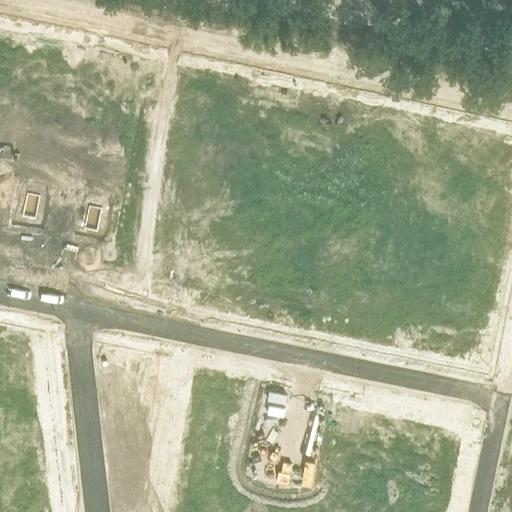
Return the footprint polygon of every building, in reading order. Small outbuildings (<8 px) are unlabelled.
[(0,88),(13,91),(23,42),(0,36),(0,88)] [(13,91),(12,96),(51,104),(56,79),(44,76),(51,46),(23,40),(23,42),(13,91)] [(64,94),(58,123),(76,127),(80,107),(102,111),(113,59),(87,54),(78,97),(64,94)] [(188,105),(182,130),(222,139),(233,87),(229,86),(230,84),(209,79),(208,82),(206,81),(200,108),(188,105)] [(233,87),(222,139),(261,147),(266,122),(254,119),(260,93),(253,91),(254,88),(236,84),(236,88),(233,87)] [(276,124),(271,149),(310,157),(321,106),(294,100),(289,126),(276,124)] [(321,106),(310,157),(349,166),(354,140),(342,138),(347,116),(347,112),(345,111),(346,109),(324,104),(324,107),(321,106)] [(377,116),(366,165),(397,171),(395,183),(415,187),(424,143),(404,138),(408,122),(397,120),(398,117),(388,115),(387,118),(377,116)] [(40,117),(36,133),(49,136),(52,120),(40,117)] [(48,139),(44,159),(56,161),(60,141),(48,139)] [(31,156),(29,168),(36,169),(39,157),(32,156),(31,156)] [(27,192),(22,216),(35,219),(29,244),(40,247),(54,250),(64,200),(27,192)] [(0,194),(0,242),(1,240),(4,221),(17,224),(22,199),(0,194)] [(64,200),(54,250),(68,253),(69,252),(79,254),(84,229),(97,232),(102,208),(64,200)] [(214,201),(212,213),(220,215),(223,203),(214,201)] [(342,240),(357,243),(360,231),(344,228),(342,240)] [(170,231),(164,257),(177,259),(171,289),(175,289),(174,293),(192,296),(193,293),(196,293),(206,244),(182,239),(183,234),(170,231)] [(407,253),(409,241),(393,238),(391,250),(407,253)] [(286,243),(277,289),(290,292),(287,304),(311,308),(319,264),(298,260),(301,246),(286,243)] [(206,244),(196,293),(197,294),(197,291),(213,295),(222,250),(206,247),(206,244)] [(239,251),(229,300),(254,305),(261,272),(273,274),(278,249),(265,246),(263,256),(239,251)] [(433,259),(446,261),(448,251),(435,249),(433,259)] [(222,250),(213,295),(229,298),(229,300),(239,251),(238,251),(236,263),(221,260),(223,250),(222,250)] [(322,250),(319,264),(341,268),(344,254),(322,250)] [(319,264),(311,308),(334,313),(336,301),(349,304),(359,257),(344,254),(341,268),(319,264)] [(368,259),(359,306),(371,309),(369,321),(392,325),(401,281),(380,277),(383,262),(368,259)] [(402,281),(401,286),(422,290),(425,272),(405,268),(402,281)] [(401,281),(392,325),(416,330),(418,318),(431,321),(440,274),(425,271),(425,272),(422,290),(401,286),(402,281),(401,281)] [(0,390),(8,349),(5,348),(6,345),(0,343),(0,390)] [(8,349),(0,390),(0,400),(22,406),(19,420),(34,423),(36,412),(42,383),(29,381),(34,354),(31,354),(32,351),(11,347),(10,350),(8,349)] [(164,364),(150,361),(149,368),(163,371),(164,364)] [(193,365),(189,388),(226,395),(230,373),(193,365)] [(189,388),(184,410),(221,417),(226,395),(189,388)] [(255,391),(247,389),(245,402),(253,403),(255,391)] [(355,409),(345,459),(370,464),(380,414),(355,409)] [(184,410),(180,432),(216,440),(221,417),(184,410)] [(36,412),(34,423),(46,425),(43,438),(53,439),(50,416),(50,415),(36,412)] [(240,424),(248,425),(251,414),(243,412),(240,424)] [(380,414),(370,464),(371,461),(387,465),(396,420),(380,417),(380,415),(380,414)] [(396,420),(387,465),(403,468),(412,423),(396,420)] [(412,423),(403,468),(404,468),(406,459),(421,462),(419,473),(419,474),(429,424),(428,427),(412,423)] [(248,425),(240,424),(238,436),(246,437),(248,425)] [(429,424),(419,474),(444,478),(446,469),(454,429),(429,424)] [(180,432),(175,455),(177,455),(212,462),(216,440),(180,432)] [(177,455),(173,476),(209,484),(214,462),(212,462),(177,455)] [(242,458),(234,457),(231,469),(239,470),(242,458)] [(0,460),(0,511),(5,511),(16,464),(0,460)] [(16,464),(5,511),(32,511),(36,495),(49,497),(54,472),(16,464)] [(237,482),(239,470),(231,469),(229,480),(237,482)] [(173,476),(168,497),(205,505),(209,484),(173,476)] [(168,497),(165,511),(203,511),(205,505),(168,497)] [(403,500),(398,499),(395,510),(401,511),(403,500)] [(236,501),(233,511),(242,511),(244,503),(236,501)] [(414,502),(412,511),(422,511),(424,504),(414,502)]
